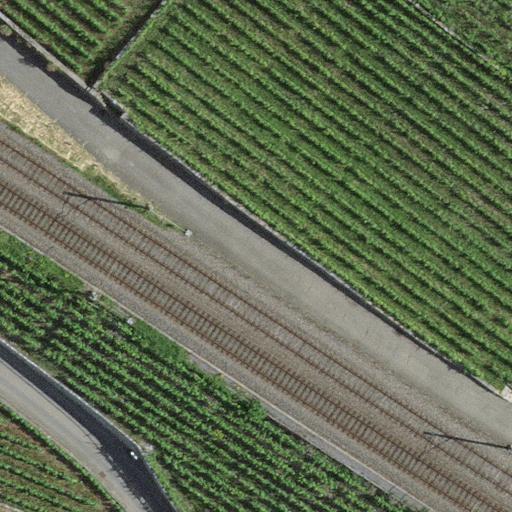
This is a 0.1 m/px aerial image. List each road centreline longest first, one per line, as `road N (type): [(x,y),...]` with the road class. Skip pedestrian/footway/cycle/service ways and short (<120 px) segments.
road 1 (track): [(0,51),(116,152),(511,426)]
road 2 (unclassified): [(157,511),(110,456),(0,370)]
